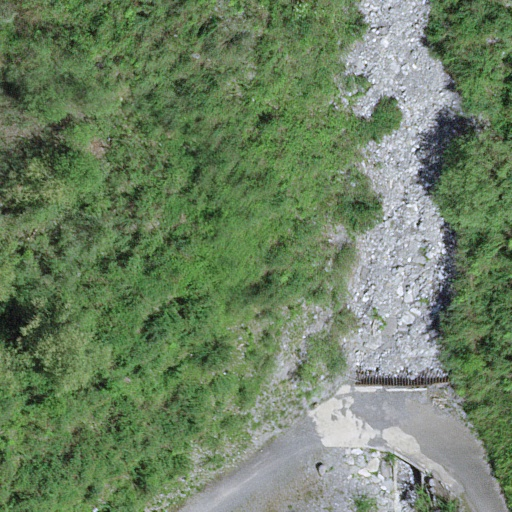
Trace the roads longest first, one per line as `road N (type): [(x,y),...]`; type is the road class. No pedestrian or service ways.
road 1 (tertiary): [(0,239),(62,205),(176,171),(299,158),(409,159),(511,176)]
road 2 (track): [(490,511),(430,429),(353,420),(214,511)]
